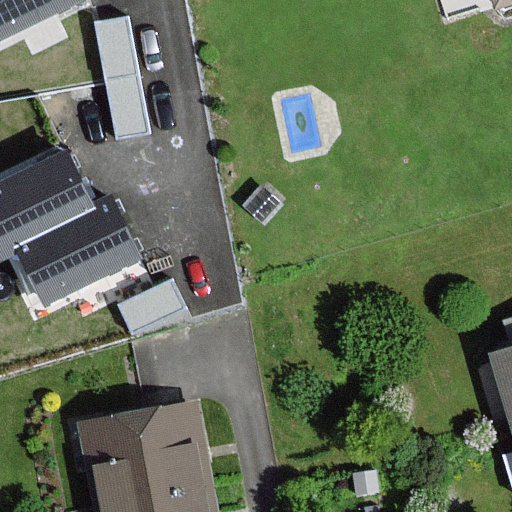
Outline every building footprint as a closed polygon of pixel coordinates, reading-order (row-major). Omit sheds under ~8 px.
[(0,0),(0,36),(75,0),(0,0)] [(511,0),(486,0),(490,10),(511,3),(511,0)] [(148,131),(126,18),(97,23),(119,137),(148,131)] [(121,232),(107,202),(90,210),(77,184),(64,157),(0,187),(0,253),(16,246),(44,303),(135,259),(121,232)] [(511,350),(491,356),(511,427),(511,426),(511,350)] [(192,404),(79,426),(96,509),(209,486),(192,404)] [(96,511),(213,511),(209,486),(96,509),(96,511)]
